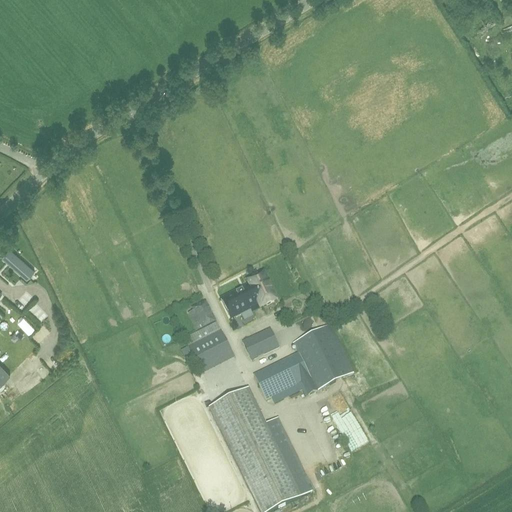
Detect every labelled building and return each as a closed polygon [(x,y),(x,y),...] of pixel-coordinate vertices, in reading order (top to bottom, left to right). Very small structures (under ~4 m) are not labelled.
[(35,272),(8,249),(0,258),(27,281),(35,272)] [(277,301),(263,273),(247,282),(249,285),(220,299),(231,320),(259,306),(261,309),(277,301)] [(202,328),(215,322),(205,303),(193,309),(202,328)] [(202,376),(235,359),(221,331),(216,323),(184,339),(188,348),(202,376)] [(299,356),(254,378),(265,400),(301,383),(308,396),(353,374),(330,327),(293,344),(299,356)] [(279,348),(270,330),(243,343),(251,361),(279,348)] [(0,384),(9,376),(0,367),(0,384)] [(318,403),(325,423),(346,416),(345,413),(353,411),(345,387),(331,392),(333,398),(318,403)] [(249,390),(210,411),(264,511),(276,511),(306,496),(249,390)] [(306,410),(300,413),(304,422),(311,419),(306,410)] [(336,447),(324,451),(326,457),(338,453),(336,447)] [(328,469),(331,475),(339,471),(336,465),(328,469)]
